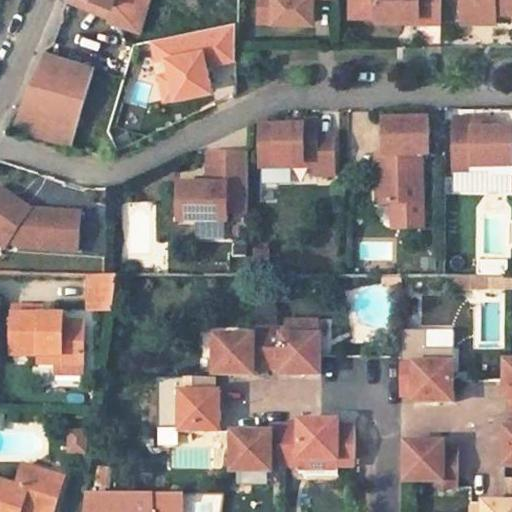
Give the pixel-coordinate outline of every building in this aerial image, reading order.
[(111,6),(97,0),(65,0),(65,1),(107,18),(111,6)] [(97,0),(111,6),(107,18),(105,21),(140,30),(150,0),(97,0)] [(260,0),(260,19),(287,19),(314,20),(314,0),(260,0)] [(373,0),(373,14),(375,14),(417,15),(417,20),(428,20),(439,20),(439,0),(373,0)] [(511,0),(459,0),(459,10),(493,11),(511,11),(511,0)] [(459,10),(459,20),(492,21),(493,11),(459,10)] [(93,69),(42,55),(24,97),(19,111),(75,128),(93,69)] [(395,117),(383,116),(383,151),(383,166),(375,166),(374,186),(384,186),(384,202),(420,202),(421,152),(427,153),(428,117),(395,117)] [(474,118),(454,118),(455,173),(475,172),(475,166),(511,165),(511,127),(504,128),(494,128),(474,128),(474,118)] [(474,118),(474,128),(494,128),(494,118),(474,118)] [(288,124),(259,124),(259,163),(315,164),(315,174),(334,174),(334,134),(316,134),(317,119),(307,119),(297,120),(297,124),(288,124)] [(375,166),(383,166),(383,151),(375,151),(375,166)] [(246,214),(247,153),(227,154),(208,154),(208,179),(208,187),(194,187),(178,187),(177,221),(226,222),(226,214),(246,214)] [(511,165),(475,166),(475,172),(494,172),(494,176),(511,175),(511,165)] [(374,186),(374,202),(384,202),(384,186),(374,186)] [(28,211),(0,192),(0,238),(8,243),(16,248),(76,252),(78,214),(53,213),(28,211)] [(90,274),(90,311),(121,312),(121,275),(90,274)] [(485,277),(469,277),(469,288),(485,288),(485,277)] [(511,277),(485,277),(485,288),(511,287),(511,277)] [(41,306),(22,306),(13,306),(13,356),(38,358),(39,365),(58,365),(58,358),(85,358),(86,323),(64,323),(63,315),(42,314),(41,306)] [(315,319),(283,319),(282,335),(315,335),(315,319)] [(253,334),(214,333),(214,373),(253,374),(253,367),(266,368),(266,330),(253,330),(253,334)] [(279,330),(266,330),(266,368),(278,368),(278,374),(319,374),(319,335),(315,335),(282,335),(279,335),(279,330)] [(447,350),(426,351),(426,362),(445,362),(448,363),(447,350)] [(405,355),(398,355),(397,397),(404,397),(403,403),(444,403),(445,362),(426,362),(405,362),(405,355)] [(511,361),(501,361),(499,402),(504,401),(504,413),(511,413),(511,361)] [(165,389),(177,388),(176,380),(164,380),(165,389)] [(214,380),(176,380),(177,388),(183,388),(183,427),(221,427),(222,388),(214,388),(214,380)] [(511,413),(504,413),(504,427),(499,427),(498,466),(511,466),(511,413)] [(300,423),(286,422),(286,461),(299,462),(299,456),(338,456),(338,460),(354,460),(354,422),(339,422),(339,417),(300,416),(300,423)] [(272,428),(233,427),(232,467),(237,467),(267,468),(272,468),(273,462),(286,461),(286,422),(272,422),(272,428)] [(438,443),(399,442),(398,482),(436,484),(436,490),(450,490),(451,448),(437,447),(438,443)] [(338,460),(338,456),(299,456),(299,462),(299,468),(338,468),(338,460)] [(267,468),(237,467),(237,481),(267,482),(267,468)] [(55,511),(63,488),(48,483),(51,476),(25,469),(18,489),(0,483),(0,511),(55,511)] [(66,481),(51,476),(48,483),(63,488),(66,481)] [(179,511),(179,494),(88,494),(85,511),(179,511)] [(511,511),(511,503),(478,503),(478,508),(464,508),(464,511),(511,511)]
